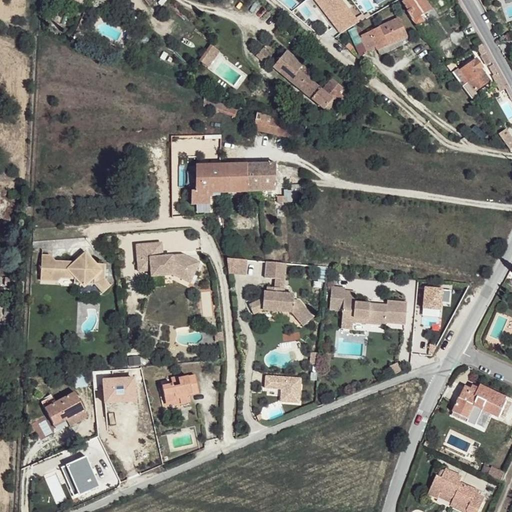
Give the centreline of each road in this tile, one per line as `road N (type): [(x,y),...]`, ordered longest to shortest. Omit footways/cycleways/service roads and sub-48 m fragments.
road 1 (residential): [(447,366),(94,511)]
road 2 (residential): [(447,366),(390,511)]
